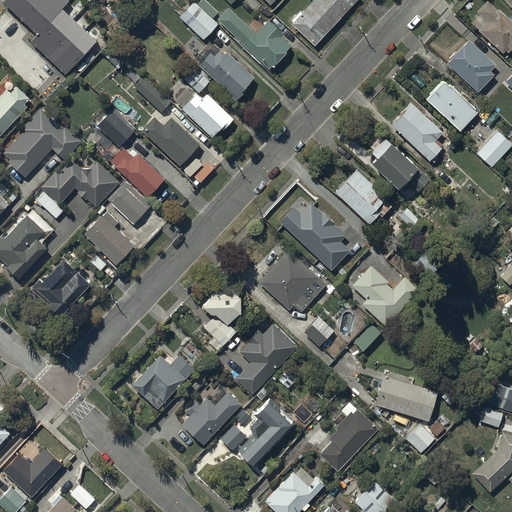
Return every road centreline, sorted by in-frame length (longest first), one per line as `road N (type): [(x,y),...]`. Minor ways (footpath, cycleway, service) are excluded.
road 1 (residential): [(417,0),(56,388)]
road 2 (residential): [(187,511),(56,388)]
